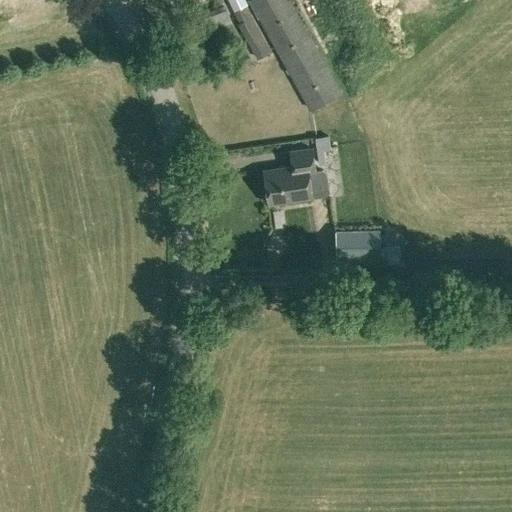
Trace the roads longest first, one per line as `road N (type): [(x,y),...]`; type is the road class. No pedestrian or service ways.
road 1 (tertiary): [(150,511),(187,306),(186,199),(166,100),(113,0)]
road 2 (track): [(511,273),(189,278)]
